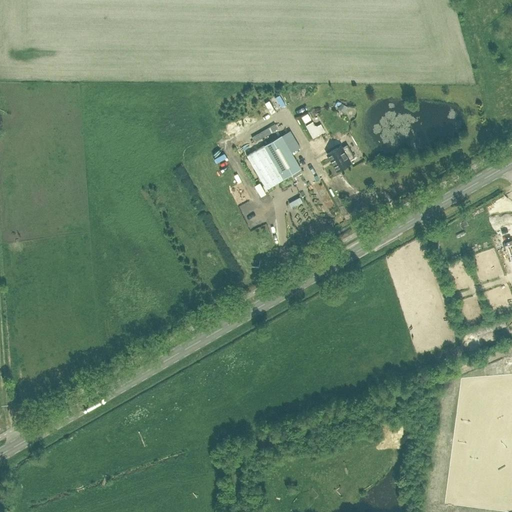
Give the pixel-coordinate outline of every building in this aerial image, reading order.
[(271,99),(265,102),(271,114),(277,111),(271,99)] [(325,139),(332,134),(328,128),(321,133),(325,139)] [(300,169),(281,135),(264,145),(283,178),(300,169)] [(229,137),(229,145),(238,144),(238,137),(229,137)] [(351,163),(349,160),(354,157),(347,144),(342,147),(340,145),(327,153),(337,171),(351,163)] [(277,185),(280,193),(285,191),(281,183),(277,185)] [(298,218),(309,212),(307,207),(296,213),(298,218)] [(478,342),(480,347),(490,343),(488,338),(478,342)]
